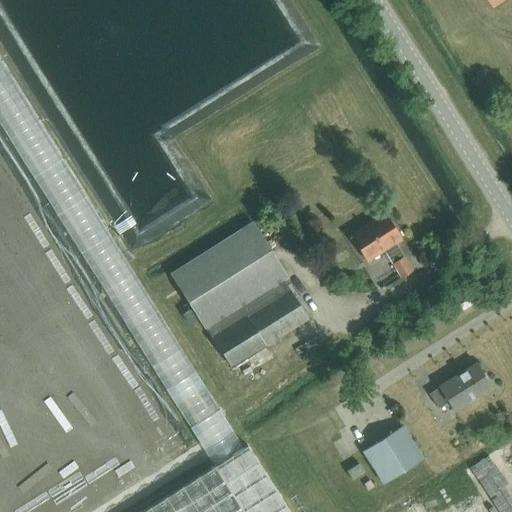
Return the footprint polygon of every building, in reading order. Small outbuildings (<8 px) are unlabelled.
[(381,216),(351,235),(367,261),(382,252),(400,280),(412,273),(394,244),(398,242),(381,216)] [(289,281),(274,257),(251,222),(196,257),(168,275),(206,333),(208,332),(284,284),(289,281)] [(119,270),(100,281),(198,447),(215,437),(210,428),(220,421),(127,263),(118,268),(119,270)] [(284,284),(208,332),(230,368),(307,320),(284,284)] [(389,356),(398,351),(395,345),(386,351),(389,356)] [(452,412),(490,388),(475,364),(437,388),(438,389),(428,395),(436,408),(446,402),(452,412)] [(362,452),(383,485),(422,460),(402,428),(362,452)] [(283,511),(244,449),(142,511),(283,511)] [(355,457),(343,466),(351,478),(363,469),(355,457)]
